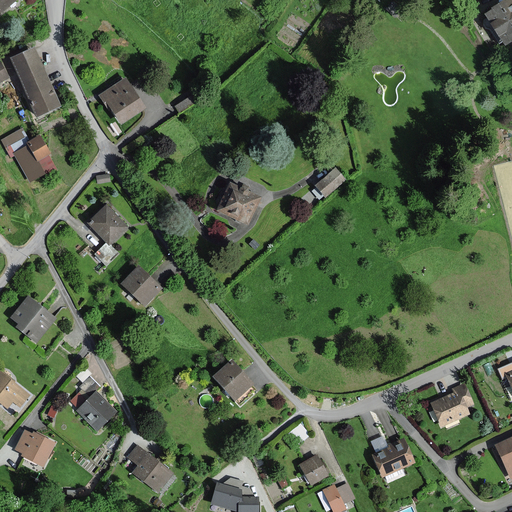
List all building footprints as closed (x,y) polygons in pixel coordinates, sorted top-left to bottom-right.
[(0,0),(0,12),(15,0),(0,0)] [(504,45),(511,39),(511,2),(510,0),(507,0),(503,3),(502,1),(488,9),(490,12),(486,14),(491,22),(489,23),(504,45)] [(402,10),(394,2),(389,8),(396,16),(402,10)] [(35,47),(12,58),(37,115),(60,105),(35,47)] [(0,81),(9,77),(0,60),(0,81)] [(122,124),(145,108),(125,78),(99,95),(109,110),(112,109),(122,124)] [(46,174),(57,168),(49,155),(50,154),(40,136),(29,141),(22,129),(2,140),(11,156),(14,154),(31,183),(46,174)] [(334,168),(331,171),(315,185),(324,195),(343,179),(334,168)] [(109,175),(97,176),(98,183),(110,182),(109,175)] [(247,191),(249,187),(243,184),(241,188),(240,187),(229,182),(223,195),(222,195),(221,195),(220,195),(219,196),(218,197),(217,198),(216,199),(216,200),(216,201),(216,203),(216,204),(217,205),(217,206),(218,206),(216,211),(247,226),(261,197),(248,191),(247,191)] [(106,205),(88,222),(109,244),(127,227),(118,217),(112,211),(106,205)] [(259,245),(253,240),(249,244),(255,249),(259,245)] [(162,288),(138,266),(122,284),(146,306),(162,288)] [(55,317),(29,297),(14,316),(22,323),(20,326),(37,340),(55,317)] [(255,382),(234,358),(216,374),(237,398),(255,382)] [(28,393),(1,371),(0,372),(0,400),(7,406),(12,401),(18,406),(28,393)] [(454,389),(456,395),(441,402),(432,405),(441,426),(469,414),(466,409),(474,406),(465,384),(454,389)] [(115,412),(97,393),(79,409),(98,428),(115,412)] [(306,422),(296,422),(296,437),(306,437),(306,422)] [(44,465),(56,443),(36,432),(35,435),(26,431),(17,449),(26,453),(25,455),(44,465)] [(511,437),(496,445),(511,478),(511,477),(511,437)] [(405,440),(374,454),(384,475),(415,461),(405,440)] [(173,473),(139,445),(130,456),(141,465),(136,471),(159,490),(173,473)] [(259,454),(253,457),(258,467),(263,464),(259,454)] [(318,455),(301,465),(312,484),(330,475),(318,455)] [(290,484),(286,477),(279,481),(283,488),(290,484)] [(258,511),(258,497),(241,497),(241,490),(219,482),(213,503),(239,511),(258,511)] [(335,483),(324,489),(335,511),(340,511),(348,509),(345,503),(355,498),(349,483),(338,488),(335,483)]
